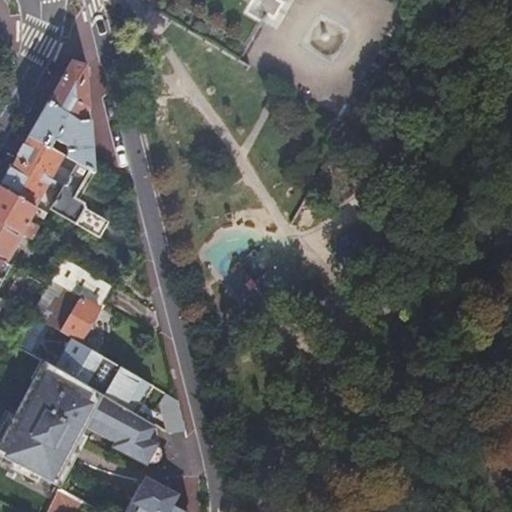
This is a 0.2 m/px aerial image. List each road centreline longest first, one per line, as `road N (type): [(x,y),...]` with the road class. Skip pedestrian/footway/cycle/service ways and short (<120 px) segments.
road 1 (residential): [(218,511),(94,0)]
road 2 (residential): [(39,0),(40,41),(0,114)]
